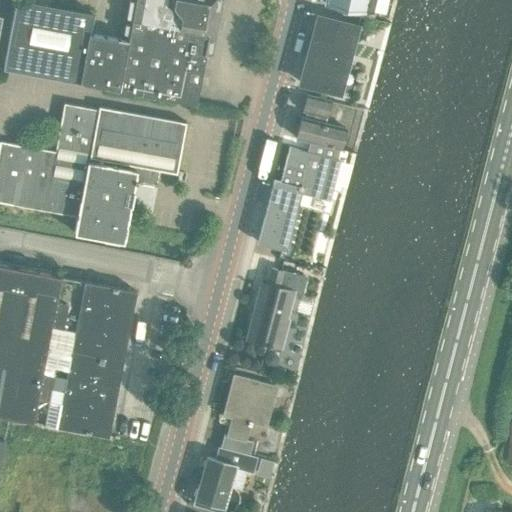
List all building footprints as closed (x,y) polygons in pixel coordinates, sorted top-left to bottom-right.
[(80,82),(90,31),(93,12),(31,0),(16,0),(4,67),(80,82)] [(90,31),(80,82),(117,89),(195,103),(205,54),(212,55),(222,0),(125,0),(119,36),(90,31)] [(326,0),(326,4),(373,14),(375,0),(326,0)] [(300,81),(336,90),(352,95),(359,68),(343,63),(353,25),(317,15),(300,81)] [(327,115),(330,100),(307,94),(303,110),(327,115)] [(175,171),(185,122),(98,106),(98,109),(63,102),(54,150),(0,140),(0,200),(76,215),(73,231),(121,241),(134,178),(155,182),(158,168),(175,171)] [(296,136),(310,140),(341,147),(346,126),(301,115),(296,136)] [(286,247),(299,193),(329,201),(331,194),(340,158),(338,157),(341,147),(310,140),(307,150),(289,146),(280,180),(274,179),(259,241),(286,247)] [(0,413),(32,420),(39,384),(46,348),(52,312),(56,293),(59,275),(0,263),(0,413)] [(300,294),(305,276),(271,267),(266,284),(261,282),(246,336),(277,344),(292,291),(300,294)] [(83,298),(87,281),(59,275),(56,293),(83,298)] [(56,293),(52,312),(129,326),(135,290),(87,281),(83,298),(56,293)] [(122,362),(129,326),(52,312),(46,348),(122,362)] [(115,398),(122,362),(46,348),(39,384),(115,398)] [(272,366),(276,363),(277,359),(275,354),(270,353),(265,356),(264,360),(267,365),(272,366)] [(223,434),(220,445),(224,446),(249,454),(252,442),(244,440),(248,425),(250,425),(251,421),(265,425),(276,386),(233,374),(222,414),(231,416),(226,435),(223,434)] [(108,435),(115,398),(39,384),(32,420),(108,435)] [(207,456),(194,501),(228,511),(229,507),(232,508),(237,499),(238,494),(236,490),(233,486),(229,485),(235,466),(253,471),(257,456),(249,454),(224,446),(220,445),(217,445),(213,458),(207,456)] [(255,474),(257,474),(268,478),(272,462),(261,458),(260,458),(255,474)]
